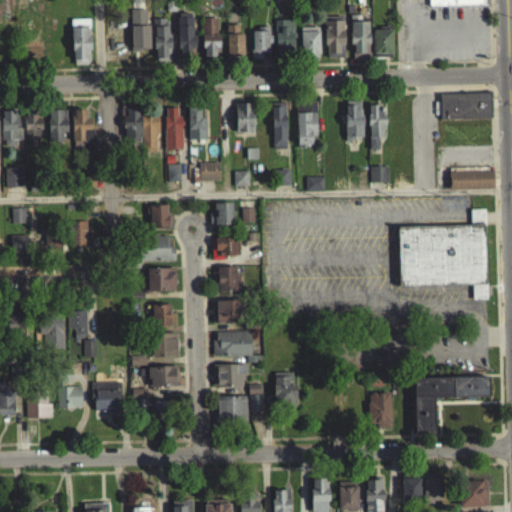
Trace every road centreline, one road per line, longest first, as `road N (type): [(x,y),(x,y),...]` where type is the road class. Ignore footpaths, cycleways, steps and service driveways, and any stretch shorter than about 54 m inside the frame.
road 1 (residential): [(511,446),(0,458)]
road 2 (residential): [(509,73),(0,83)]
road 3 (residential): [(191,225),(194,454)]
road 4 (residential): [(106,81),(112,277)]
road 5 (tertiary): [(507,0),(511,149)]
